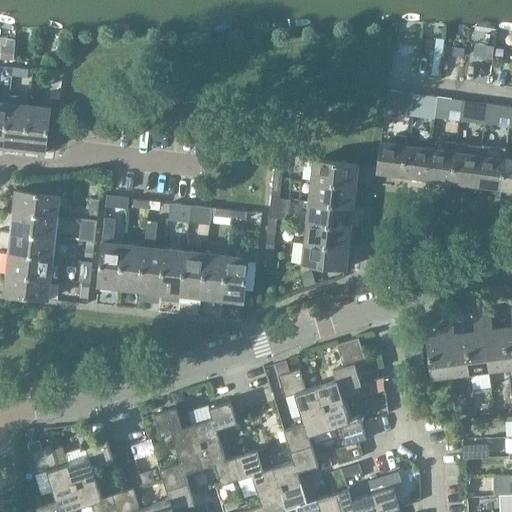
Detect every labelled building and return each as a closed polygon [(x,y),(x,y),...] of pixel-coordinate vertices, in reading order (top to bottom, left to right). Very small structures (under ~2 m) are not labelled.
[(442,40),(435,39),(430,77),(437,78),(442,40)] [(27,78),(28,70),(12,68),(12,76),(27,78)] [(37,79),(53,81),(54,73),(38,71),(37,79)] [(0,147),(4,148),(8,104),(0,103),(0,87),(0,88),(0,87),(0,147)] [(408,117),(411,94),(387,91),(384,114),(408,117)] [(435,98),(411,94),(408,117),(409,117),(410,115),(433,118),(435,98)] [(9,96),(8,104),(4,148),(24,150),(29,106),(19,105),(19,97),(9,96)] [(452,100),(450,112),(460,113),(462,101),(452,100)] [(477,104),(475,115),(485,116),(487,105),(477,104)] [(50,109),(29,106),(24,150),(45,152),(50,109)] [(511,108),(510,108),(502,107),(500,118),(510,120),(511,108)] [(400,176),(404,145),(405,137),(395,135),(394,144),(379,142),(375,173),(400,176)] [(425,179),(429,148),(418,147),(419,139),(405,137),(404,145),(400,176),(425,179)] [(425,179),(450,182),(455,144),(445,142),(444,150),(429,148),(425,179)] [(475,185),(479,155),(480,146),(457,143),(455,144),(450,182),(475,185)] [(493,156),(479,155),(475,185),(500,189),(504,158),(505,149),(494,148),(493,156)] [(500,189),(511,190),(511,158),(504,158),(500,189)] [(314,160),(311,181),(355,186),(357,165),(314,160)] [(275,161),(274,176),(282,177),(283,162),(275,161)] [(280,193),(282,177),(274,176),(272,192),(280,193)] [(355,186),(311,181),(309,201),(353,207),(355,186)] [(15,190),(13,211),(57,216),(59,195),(15,190)] [(98,201),(91,200),(90,215),(97,216),(98,201)] [(149,202),(133,200),(132,208),(148,209),(149,202)] [(309,201),(306,222),(350,227),(353,207),(309,201)] [(271,203),(269,218),(277,219),(279,204),(271,203)] [(170,204),(168,220),(189,222),(189,214),(190,206),(176,205),(170,204)] [(206,216),(207,208),(190,206),(189,214),(189,222),(209,224),(210,216),(206,216)] [(232,211),(216,209),(215,217),(231,219),(232,211)] [(55,237),(57,216),(13,211),(10,232),(55,237)] [(247,213),(232,211),(231,219),(246,220),(247,213)] [(97,285),(118,287),(123,244),(112,243),(115,219),(105,217),(97,285)] [(277,219),(269,218),(267,234),(275,235),(277,219)] [(164,249),(154,247),(157,221),(147,220),(144,246),(139,290),(159,292),(164,249)] [(350,227),(306,222),(304,243),(348,248),(350,227)] [(88,226),(86,240),(95,241),(96,227),(88,226)] [(52,258),(55,237),(10,232),(8,253),(52,258)] [(95,241),(86,240),(84,257),(93,258),(95,241)] [(345,269),(348,248),(304,243),(302,264),(345,269)] [(144,246),(123,244),(118,287),(139,290),(144,246)] [(272,261),(274,245),(266,244),(264,260),(272,261)] [(185,251),(164,249),(159,292),(180,295),(185,251)] [(201,297),(206,253),(185,251),(180,295),(201,297)] [(8,253),(6,274),(50,279),(52,258),(8,253)] [(227,256),(206,253),(201,297),(222,299),(227,256)] [(235,303),(235,301),(243,302),(248,258),(227,256),(222,299),(224,300),(223,302),(235,303)] [(48,299),(50,279),(6,274),(3,294),(48,299)] [(90,283),(82,282),(80,298),(89,299),(90,283)] [(511,370),(511,369),(511,308),(510,309),(511,324),(511,327),(501,329),(508,374),(511,374),(511,370)] [(508,374),(501,329),(492,330),(490,311),(480,313),(489,372),(505,370),(505,375),(508,374)] [(473,374),(489,372),(480,313),(472,314),(474,332),(463,334),(470,379),(474,379),(473,374)] [(452,316),(442,317),(450,377),(467,375),(467,380),(470,379),(463,334),(454,335),(452,316)] [(440,384),(439,379),(450,377),(442,317),(434,319),(436,337),(425,338),(431,385),(440,384)] [(315,387),(321,408),(357,397),(360,396),(357,387),(361,385),(354,364),(365,360),(358,337),(337,344),(344,367),(332,370),(335,380),(315,387)] [(422,349),(407,351),(410,375),(425,373),(422,349)] [(300,414),(321,408),(315,387),(305,390),(299,370),(289,373),(285,360),(274,363),(278,376),(284,398),(294,394),(300,414)] [(364,418),(357,397),(321,408),(328,430),(338,427),(344,447),(367,440),(360,419),(364,418)] [(207,405),(188,411),(189,413),(178,416),(182,428),(192,425),(198,446),(219,440),(216,430),(236,424),(230,402),(209,409),(207,405)] [(176,452),(198,446),(192,425),(182,428),(178,416),(175,407),(154,414),(161,436),(170,433),(176,452)] [(289,451),(311,445),(308,436),(328,430),(321,408),(300,414),(303,425),(283,431),(289,451)] [(87,456),(67,463),(73,484),(95,478),(92,468),(113,461),(106,440),(84,447),(87,456)] [(225,460),(219,440),(198,446),(205,467),(214,464),(221,485),(241,478),(235,457),(225,460)] [(47,471),(53,490),(73,484),(67,463),(63,447),(53,450),(52,445),(41,449),(39,441),(28,444),(37,474),(47,471)] [(272,468),(279,489),(300,483),(297,473),(318,466),(311,445),(289,451),(293,461),(272,468)] [(165,490),(188,484),(184,473),(205,467),(198,446),(176,452),(180,463),(159,469),(165,490)] [(341,447),(334,449),(338,464),(346,461),(341,447)] [(251,475),(257,495),(279,489),(272,468),(262,471),(256,450),(235,457),(241,478),(251,475)] [(95,478),(73,484),(80,505),(90,502),(93,511),(116,511),(111,495),(102,498),(95,478)] [(296,507),(297,511),(319,511),(316,499),(306,502),(300,483),(279,489),(286,510),(296,507)] [(53,490),(56,500),(35,506),(36,511),(61,511),(80,505),(73,484),(53,490)] [(194,505),(188,484),(165,490),(168,500),(149,506),(150,511),(193,511),(191,505),(194,505)] [(392,487),(352,500),(355,511),(396,511),(396,510),(399,509),(392,487)] [(150,511),(149,506),(138,509),(132,489),(111,495),(116,511),(150,511)] [(278,511),(286,510),(279,489),(257,495),(260,505),(240,511),(278,511)] [(355,511),(352,500),(348,489),(316,499),(319,511),(355,511)]
